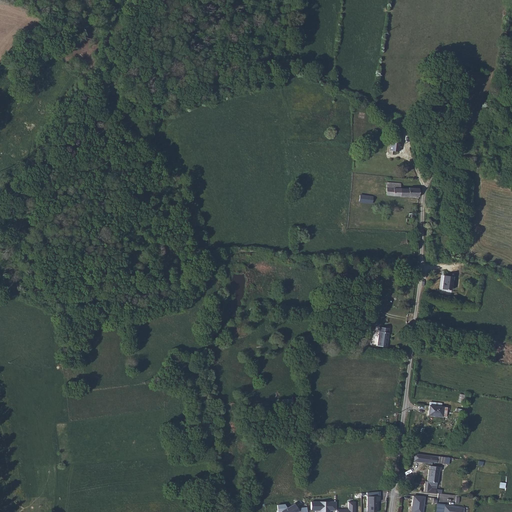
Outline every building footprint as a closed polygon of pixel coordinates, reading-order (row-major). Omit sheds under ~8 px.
[(401,128),(392,127),(389,153),(389,154),(390,154),(391,155),(392,155),(392,154),(393,151),(398,152),(401,128)] [(393,196),(418,197),(419,188),(408,188),(408,189),(400,188),(400,184),(386,182),(386,195),(393,196)] [(412,219),(417,219),(417,214),(409,213),(408,218),(406,218),(406,222),(412,222),(412,219)] [(453,277),(443,275),(441,289),(451,290),(453,277)] [(389,328),(379,327),(377,346),(386,347),(389,328)] [(429,405),(428,415),(446,416),(447,407),(441,407),(429,405)] [(436,462),(445,463),(446,457),(417,454),(416,462),(432,464),(432,461),(436,461),(436,462)] [(425,481),(423,492),(435,493),(436,489),(431,488),(431,486),(436,486),(437,482),(438,471),(440,471),(441,467),(429,466),(429,470),(428,469),(427,481),(425,481)] [(422,511),(424,497),(413,495),(412,506),(411,511),(422,511)] [(367,496),(367,511),(378,511),(378,501),(380,501),(380,496),(367,496)] [(347,509),(336,509),(336,510),(335,511),(355,511),(356,501),(347,501),(347,509)] [(336,509),(336,502),(329,502),(329,503),(326,503),(326,502),(311,502),(311,510),(319,510),(319,511),(329,511),(328,511),(328,510),(329,510),(336,510),(336,509)] [(306,511),(306,507),(297,508),(294,503),(286,508),(284,504),(277,504),(277,511),(281,511),(306,511)] [(439,503),(437,511),(462,511),(463,508),(444,506),(444,504),(439,503)]
